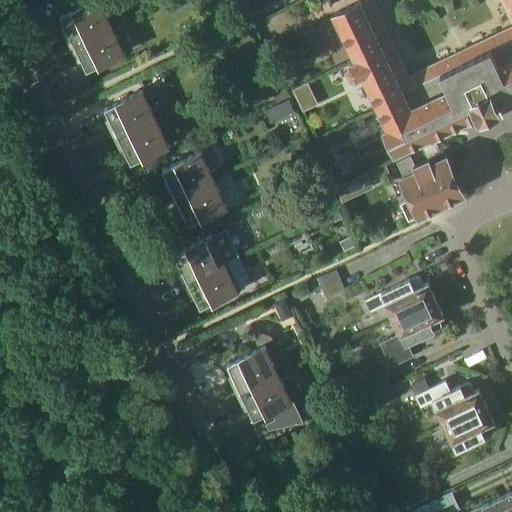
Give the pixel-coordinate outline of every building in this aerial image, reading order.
[(70,44),(112,24),(100,0),(91,0),(61,15),(66,24),(61,26),(70,44)] [(436,132),(481,111),(482,114),(499,105),(511,98),(511,0),(504,0),(511,16),(511,27),(409,77),(372,0),(368,0),(363,3),(361,0),(335,12),(357,57),(351,60),(349,65),(352,72),(358,74),(363,72),(390,127),(386,128),(398,152),(432,136),(433,137),(437,135),(436,132)] [(212,8),(196,15),(203,30),(219,23),(212,8)] [(112,24),(70,44),(79,63),(83,61),(88,70),(125,52),(112,24)] [(245,53),(253,67),(264,62),(257,48),(245,53)] [(302,72),(291,77),(294,84),(305,79),(302,72)] [(284,83),(272,89),(277,101),(290,95),(284,83)] [(305,84),(294,90),(297,96),(308,91),(305,84)] [(143,89),(105,107),(110,116),(105,118),(114,137),(156,116),(143,89)] [(283,115),(278,104),(267,109),(272,120),(283,115)] [(156,116),(114,137),(123,155),(127,153),(132,162),(169,144),(156,116)] [(409,218),(420,213),(420,214),(465,193),(444,148),(428,156),(429,156),(415,163),(411,155),(397,161),(404,175),(403,176),(412,196),(401,201),(409,218)] [(172,197),(214,177),(201,150),(164,168),(168,177),(164,179),(172,197)] [(385,164),(367,173),(371,182),(390,172),(385,164)] [(214,177),(172,197),(181,216),(186,214),(190,223),(227,205),(214,177)] [(340,209),(331,213),(335,221),(344,216),(340,209)] [(226,227),(175,251),(179,261),(175,263),(184,281),(240,254),(226,227)] [(345,249),(357,243),(353,234),(341,240),(345,249)] [(240,254),(184,281),(192,299),(197,297),(201,307),(253,282),(240,254)] [(325,296),(346,287),(338,268),(317,277),(325,296)] [(394,316),(436,297),(428,281),(424,283),(421,277),(417,275),(410,279),(410,278),(365,299),(371,310),(388,303),(394,316)] [(444,313),(436,297),(394,316),(402,332),(381,342),(392,364),(413,354),(408,342),(435,329),(434,329),(441,325),(442,322),(439,315),(444,313)] [(237,392),(279,372),(265,345),(228,363),(233,372),(228,374),(237,392)] [(413,387),(411,383),(422,378),(419,371),(391,383),(372,394),(376,403),(413,387)] [(279,372),(237,392),(246,411),(250,409),(254,418),(272,410),(276,417),(266,422),(269,429),(305,421),(294,397),(291,399),(279,372)] [(367,383),(372,394),(391,383),(387,375),(367,383)] [(434,399),(445,423),(487,403),(479,388),(475,390),(472,383),(468,382),(461,385),(461,384),(451,389),(446,379),(429,386),(425,376),(422,378),(411,383),(413,387),(421,405),(434,399)] [(349,386),(354,398),(363,394),(358,382),(349,386)] [(494,420),(487,403),(445,423),(457,449),(486,436),(485,435),(492,432),(493,428),(490,422),(494,420)] [(437,482),(419,491),(423,501),(442,492),(437,482)] [(412,487),(398,494),(405,508),(419,501),(412,487)] [(511,511),(511,490),(469,510),(469,511),(511,511)] [(452,491),(408,511),(450,511),(459,508),(452,491)]
